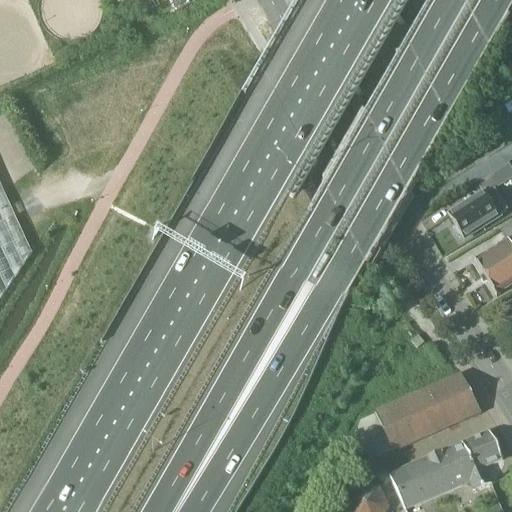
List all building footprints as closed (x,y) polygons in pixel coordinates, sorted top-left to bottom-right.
[(496,116),(484,123),(492,135),(503,128),(496,116)] [(469,174),(476,185),(460,194),(466,204),(446,216),(453,227),(452,231),(456,237),(460,238),(461,241),(497,219),(497,218),(507,211),(493,189),(511,177),(511,165),(508,167),(501,155),(469,174)] [(0,301),(31,255),(0,185),(0,301)] [(511,225),(501,232),(507,241),(474,262),(496,298),(511,287),(511,251),(511,250),(511,225)] [(373,413),(391,453),(391,454),(479,415),(463,385),(458,375),(438,385),(373,413)] [(489,432),(389,475),(404,511),(421,505),(469,484),(473,492),(490,484),(483,468),(501,460),(489,432)]
